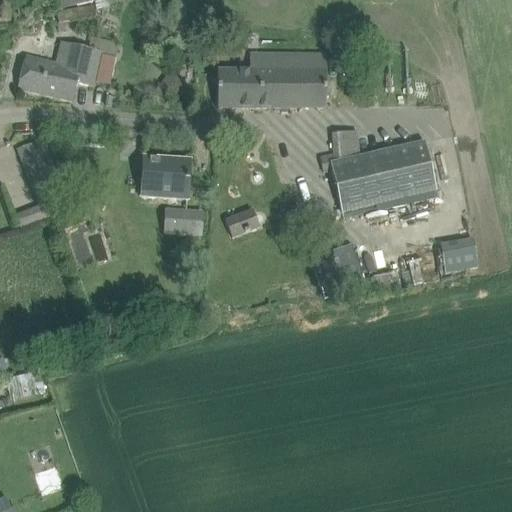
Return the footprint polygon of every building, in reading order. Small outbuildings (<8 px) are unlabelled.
[(93,6),(57,11),(59,24),(95,19),(93,6)] [(26,59),(23,71),(19,91),(71,102),(75,85),(93,89),(95,83),(109,86),(115,60),(101,57),(101,54),(60,45),(55,66),(26,59)] [(219,90),(219,110),(328,110),(328,57),(280,57),(252,57),(252,74),(219,74),(219,90)] [(333,156),(320,159),(323,175),(333,173),(342,216),(437,194),(425,144),(363,159),(358,160),(356,133),(331,135),(333,156)] [(142,188),(141,201),(187,204),(188,191),(188,182),(189,162),(144,159),(143,179),(142,188)] [(50,177),(29,185),(38,209),(59,202),(50,177)] [(222,223),(231,242),(260,230),(252,211),(222,223)] [(204,239),(205,215),(166,212),(164,236),(204,239)] [(80,223),(63,228),(77,269),(94,263),(83,233),(89,232),(85,221),(80,223)] [(470,239),(434,247),(440,277),(476,269),(470,239)] [(352,248),(312,261),(324,300),(364,287),(352,248)]
